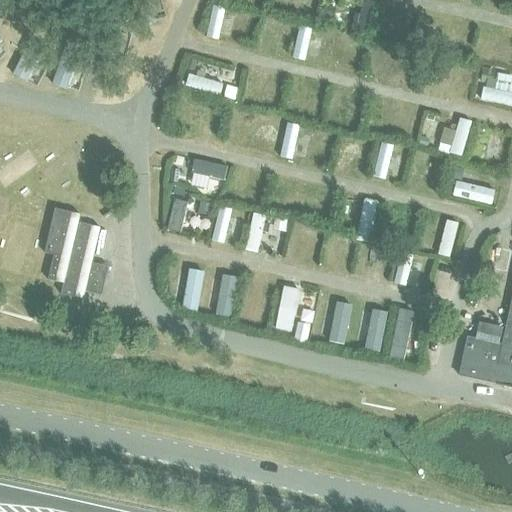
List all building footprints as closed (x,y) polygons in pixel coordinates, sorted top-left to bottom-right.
[(215,3),(209,35),(222,38),(229,5),(215,3)] [(303,23),(296,56),(309,58),(315,26),(303,23)] [(17,74),(33,80),(47,43),(31,37),(17,74)] [(482,98),(511,102),(511,72),(487,68),(482,98)] [(188,86),(223,93),(226,79),(191,72),(188,86)] [(226,95),(239,99),(242,86),(230,83),(226,95)] [(288,120),(283,156),(297,158),(302,122),(288,120)] [(378,138),(370,175),(390,179),(398,142),(378,138)] [(228,178),(230,162),(195,157),(193,173),(228,178)] [(455,196),(496,202),(499,185),(458,179),(455,196)] [(175,195),(173,226),(189,227),(191,196),(175,195)] [(366,196),(359,238),(381,242),(388,200),(366,196)] [(224,203),(214,237),(226,241),(236,207),(224,203)] [(261,250),(269,212),(251,209),(243,247),(261,250)] [(48,280),(63,284),(61,295),(75,298),(83,300),(85,292),(101,296),(108,268),(83,262),(92,227),(78,224),(80,216),(72,214),(55,210),(45,254),(54,256),(48,280)] [(449,216),(441,252),(454,255),(462,220),(449,216)] [(397,258),(393,280),(411,283),(415,262),(397,258)] [(203,308),(205,267),(189,266),(187,307),(203,308)] [(224,272),(219,313),(234,315),(239,274),(224,272)] [(296,330),(300,286),(275,284),(272,328),(296,330)] [(318,299),(318,284),(305,284),(305,299),(318,299)] [(460,377),(511,387),(511,298),(502,346),(468,339),(460,377)] [(332,339),(347,342),(354,302),(339,299),(332,339)] [(305,305),(296,338),(309,341),(318,308),(305,305)] [(399,306),(396,355),(414,357),(417,307),(399,306)] [(368,347),(384,349),(389,308),(373,307),(368,347)] [(503,329),(480,325),(478,336),(500,340),(503,329)]
